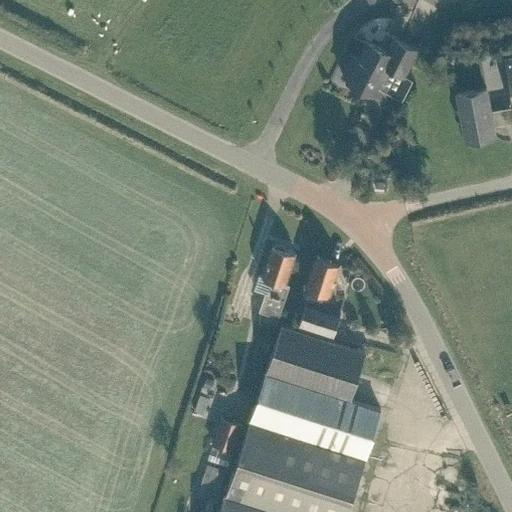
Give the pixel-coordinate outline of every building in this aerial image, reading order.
[(353,54),(343,75),(348,77),(347,80),(376,94),(390,67),(404,74),(418,47),(394,35),(387,50),(368,40),(359,57),(353,54)] [(464,53),(451,48),(449,53),(446,59),(459,64),(464,53)] [(494,124),(511,120),(511,105),(491,109),(486,87),(457,92),(466,139),(495,134),(494,124)] [(256,272),(252,285),(263,290),(257,306),(280,313),(290,281),(285,280),(295,248),(285,245),(283,242),(275,239),(272,241),(270,240),(259,273),(256,272)] [(297,322),(332,334),(333,330),(341,307),(325,301),(338,260),(314,252),(301,291),(305,292),(296,318),(298,319),(297,322)] [(346,511),(382,405),(351,395),(366,348),(282,321),(219,511),(346,511)] [(207,375),(204,384),(212,387),(215,378),(207,375)] [(210,396),(200,392),(194,409),(204,412),(210,396)] [(222,415),(213,441),(232,449),(242,422),(222,415)]
